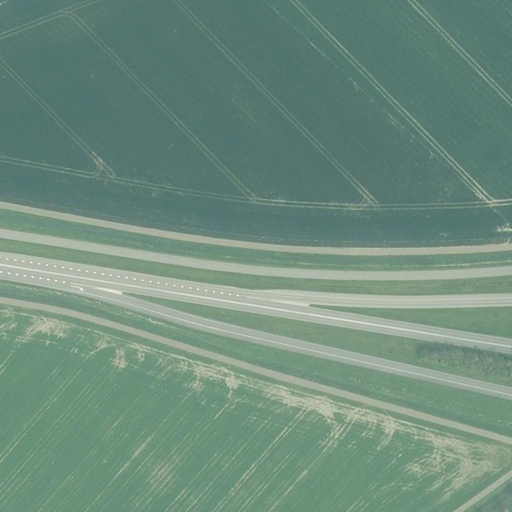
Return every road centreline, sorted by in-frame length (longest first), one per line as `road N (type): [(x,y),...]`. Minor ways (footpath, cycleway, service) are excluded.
road 1 (unclassified): [(511,270),(251,271),(0,234)]
road 2 (trunk): [(72,276),(111,296),(250,333),(511,392)]
road 3 (trunk): [(244,304),(511,350)]
road 4 (trunk): [(511,300),(244,304)]
road 5 (trunk): [(72,276),(244,304)]
